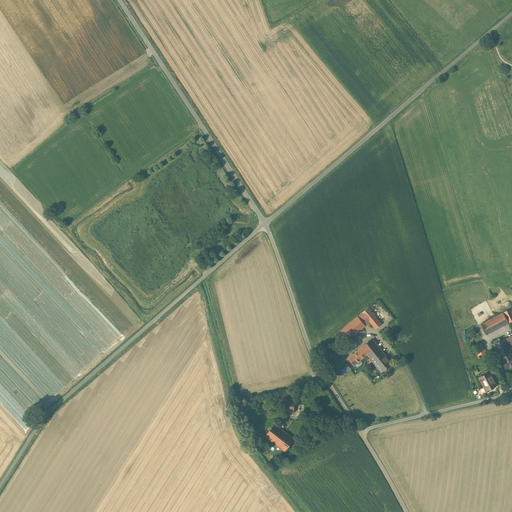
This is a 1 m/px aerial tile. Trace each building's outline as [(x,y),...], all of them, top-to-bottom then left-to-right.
[(368,307),(340,331),(347,340),(369,321),(375,329),(382,324),(368,307)] [(511,311),(510,308),(481,324),(486,334),(511,320),(511,311)] [(506,354),(511,351),(511,350),(511,334),(493,345),(499,357),(505,353),(506,354)] [(372,339),(361,348),(366,354),(381,372),(391,363),(372,339)] [(485,352),(481,344),(473,348),(477,356),(485,352)] [(353,365),(366,354),(361,348),(348,358),(353,365)] [(505,353),(499,357),(505,369),(509,367),(510,367),(511,365),(511,353),(511,351),(506,354),(505,353)] [(343,376),(351,369),(346,364),(338,370),(343,376)] [(490,375),(489,372),(479,378),(485,391),(489,389),(490,390),(492,389),(493,387),(496,385),(490,375)] [(283,400),(283,412),(293,413),(294,400),(283,400)] [(275,444),(284,432),(274,424),(265,436),(275,444)] [(284,432),(275,444),(284,451),(294,439),(284,432)]
